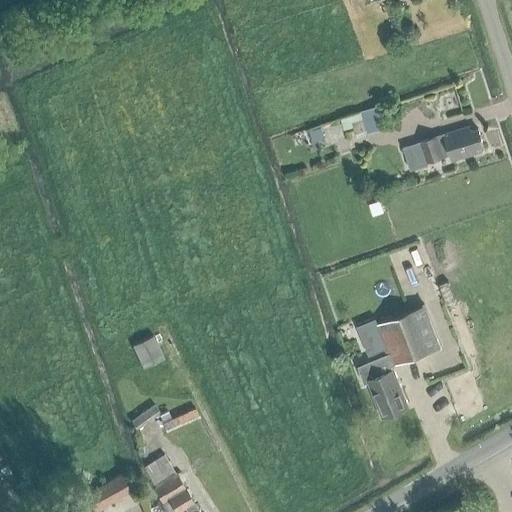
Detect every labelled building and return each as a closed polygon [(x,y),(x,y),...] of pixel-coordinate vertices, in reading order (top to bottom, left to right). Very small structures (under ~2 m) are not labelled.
[(344,130),(353,127),(356,138),(389,127),(382,105),(360,112),(340,119),(344,130)] [(470,131),(469,127),(402,148),(410,170),(428,164),(428,162),(444,157),(450,155),(452,162),(478,154),(477,150),(484,148),(478,129),(470,131)] [(374,326),(385,354),(357,365),(364,382),(365,381),(379,419),(406,409),(391,368),(439,349),(423,307),(374,326)] [(132,347),(159,403),(180,393),(153,337),(132,347)] [(130,422),(135,429),(159,412),(154,405),(130,422)] [(160,415),(167,431),(199,417),(195,408),(171,419),(168,411),(160,415)] [(145,445),(137,446),(138,457),(146,456),(145,445)] [(199,511),(198,510),(197,511),(165,456),(144,468),(155,487),(153,488),(162,504),(154,509),(156,511),(199,511)] [(87,494),(96,511),(131,493),(122,476),(87,494)]
